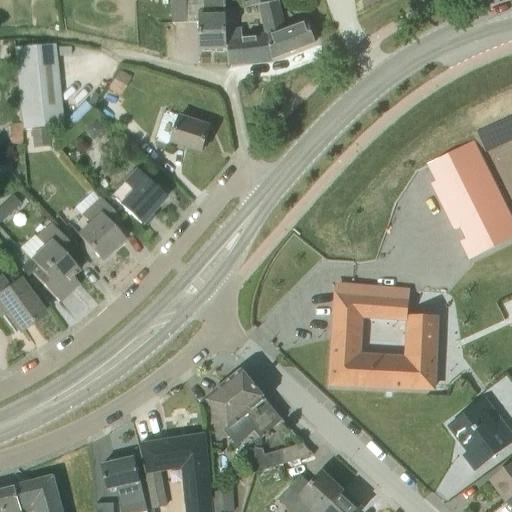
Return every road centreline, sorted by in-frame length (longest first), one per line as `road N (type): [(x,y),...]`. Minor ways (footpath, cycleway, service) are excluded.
road 1 (residential): [(284,174),(249,165),(117,312),(0,391)]
road 2 (residential): [(423,511),(222,314)]
road 3 (secondary): [(284,174),(396,68),(511,14)]
road 4 (residential): [(0,463),(158,382),(222,314)]
road 5 (secondary): [(0,429),(88,381),(194,287)]
road 6 (track): [(249,165),(219,78),(75,41)]
road 7 (secondary): [(194,287),(284,174)]
